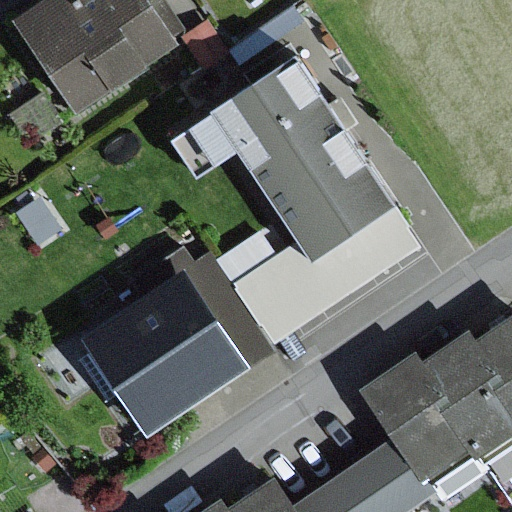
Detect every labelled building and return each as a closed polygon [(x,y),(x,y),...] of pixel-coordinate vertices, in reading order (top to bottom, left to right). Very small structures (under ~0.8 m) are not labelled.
[(41,0),(22,14),(85,106),(189,35),(165,0),(41,0)] [(297,4),(233,49),(243,62),(307,18),(297,4)] [(216,21),(190,40),(205,62),(232,44),(216,21)] [(306,44),(223,98),(312,233),(323,250),(397,202),(406,196),(306,44)] [(323,250),(312,233),(240,279),(279,336),(423,242),(397,202),(323,250)] [(218,246),(194,262),(261,361),(285,345),(279,336),(240,279),(218,246)] [(194,262),(92,330),(159,429),(261,361),(194,262)] [(511,312),(483,332),(511,376),(511,312)] [(474,321),(425,354),(484,439),(490,448),(511,432),(511,376),(483,332),(474,321)] [(370,384),(400,428),(432,474),(484,439),(425,354),(421,349),(370,384)] [(400,428),(301,496),(311,511),(401,511),(440,486),(432,474),(400,428)] [(283,468),(236,499),(244,511),(311,511),(301,496),(283,468)] [(229,489),(193,511),(244,511),(236,499),(229,489)] [(0,511),(10,511),(0,495),(0,511)]
